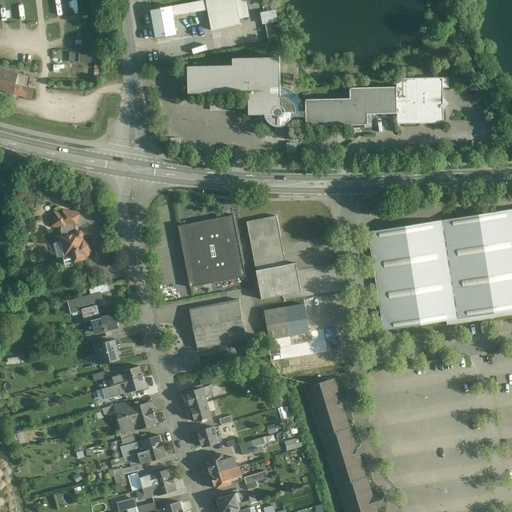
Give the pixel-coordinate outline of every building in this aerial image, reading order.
[(50,0),(51,10),(61,10),(60,0),(50,0)] [(208,10),(212,30),(241,25),(240,19),(245,18),(241,0),(205,0),(206,1),(171,7),(171,6),(151,10),(156,39),(176,35),(173,16),(208,10)] [(272,31),(266,32),(267,37),(280,35),(279,29),(272,31)] [(280,35),(267,37),(268,43),(281,41),(280,35)] [(101,61),(101,52),(79,52),(79,61),(101,61)] [(293,117),(306,117),(305,111),(304,111),(303,107),(302,102),(300,98),(297,95),(293,92),(289,90),(285,89),(280,88),(280,58),(232,59),(233,66),(188,67),(188,94),(248,92),(249,115),(264,115),(265,118),(267,121),(269,124),(272,126),(276,127),(275,129),(279,129),(283,129),(282,127),(286,125),(289,123),(291,121),(293,117)] [(18,74),(0,70),(0,90),(32,98),(34,90),(15,85),(18,74)] [(448,78),(396,79),(396,87),(397,113),(397,124),(443,123),(443,108),(447,103),(443,99),(443,88),(449,88),(448,78)] [(305,111),(306,117),(306,126),(351,125),(352,128),(372,128),(371,114),(385,114),(397,113),(396,87),(350,88),(350,99),(305,100),(305,111)] [(296,153),(296,142),(287,142),(287,153),(296,153)] [(511,209),(368,232),(383,331),(446,321),(447,325),(511,315),(511,209)] [(79,213),(64,211),(63,214),(55,213),(52,226),(61,227),(60,230),(76,226),(79,213)] [(233,216),(179,226),(190,287),(245,276),(233,216)] [(276,216),(247,222),(256,271),(286,265),(276,216)] [(76,226),(60,230),(62,237),(60,238),(65,257),(63,257),(65,268),(76,265),(75,262),(85,259),(84,257),(87,256),(90,251),(88,244),(83,241),(81,242),(80,238),(82,238),(83,235),(82,233),(80,231),(77,232),(76,226)] [(286,265),(256,271),(262,300),(301,292),(295,263),(286,265)] [(89,289),(91,295),(101,293),(99,286),(89,289)] [(91,295),(67,301),(71,314),(72,314),(71,313),(82,310),(85,322),(92,321),(100,319),(97,308),(104,307),(103,304),(107,303),(106,299),(102,300),(101,293),(91,295)] [(239,300),(190,309),(197,349),(246,339),(239,300)] [(304,304),(265,311),(269,339),(309,332),(304,304)] [(114,315),(100,319),(92,321),(95,333),(111,329),(117,327),(114,315)] [(114,340),(94,345),(99,365),(119,359),(114,340)] [(247,347),(249,357),(265,354),(263,344),(247,347)] [(140,367),(121,372),(122,375),(110,378),(111,380),(112,386),(143,377),(140,367)] [(104,372),(93,375),(94,381),(106,378),(104,372)] [(279,381),(278,379),(277,378),(277,377),(275,376),(273,376),(271,376),(269,377),(268,379),(267,381),(267,382),(268,384),(269,385),(271,387),(273,387),(275,386),(277,385),(279,383),(279,381)] [(143,377),(112,386),(105,388),(104,389),(106,395),(126,390),(127,393),(146,387),(143,377)] [(212,377),(207,379),(207,378),(200,380),(202,385),(203,388),(208,386),(208,387),(215,385),(212,377)] [(376,495),(372,496),(366,477),(365,477),(350,427),(349,428),(334,378),(305,387),(321,438),(322,437),(337,487),(338,487),(345,511),(376,511),(376,508),(379,506),(376,495)] [(111,380),(104,382),(104,384),(105,388),(112,386),(111,380)] [(202,385),(190,388),(191,391),(186,392),(191,407),(207,403),(205,397),(213,395),(211,391),(210,391),(208,387),(208,386),(203,388),(202,385)] [(129,401),(113,405),(119,423),(153,413),(152,409),(150,402),(131,408),(129,401)] [(207,403),(191,407),(195,422),(215,416),(213,410),(210,411),(207,403)] [(153,413),(119,423),(122,433),(137,429),(137,430),(157,424),(157,423),(156,423),(154,417),(155,417),(153,413)] [(231,416),(219,419),(221,425),(232,421),(231,416)] [(214,427),(198,432),(203,447),(222,441),(220,435),(217,436),(214,427)] [(137,429),(122,433),(120,434),(122,439),(134,436),(138,435),(137,430),(137,429)] [(160,435),(140,441),(141,444),(130,448),(132,455),(164,446),(160,435)] [(134,436),(122,440),(124,446),(134,443),(136,442),(134,436)] [(235,438),(224,442),(226,448),(237,445),(235,438)] [(119,447),(113,449),(115,459),(123,458),(121,450),(130,448),(141,444),(140,441),(136,442),(134,443),(124,446),(119,447)] [(252,441),(239,444),(242,455),(255,452),(252,441)] [(164,446),(132,455),(134,461),(134,462),(135,462),(141,460),(142,464),(167,456),(164,446)] [(130,448),(121,450),(123,458),(123,457),(132,455),(130,448)] [(224,455),(206,460),(210,474),(236,466),(233,457),(225,459),(224,455)] [(136,465),(123,469),(124,474),(143,469),(142,464),(141,460),(135,462),(136,465)] [(236,466),(210,474),(215,488),(242,481),(237,466),(236,466)] [(122,468),(110,471),(111,478),(114,477),(124,474),(123,469),(122,468)] [(170,469),(151,475),(152,478),(147,479),(141,481),(143,488),(173,479),(170,469)] [(265,471),(244,477),(246,484),(257,481),(267,478),(265,471)] [(124,474),(114,477),(116,483),(125,480),(124,474)] [(173,479),(143,488),(144,494),(145,496),(157,492),(158,495),(176,490),(173,479)] [(257,481),(246,484),(248,490),(259,487),(257,481)] [(235,494),(218,499),(218,500),(217,501),(217,503),(218,505),(219,506),(220,507),(221,511),(223,511),(239,507),(244,506),(243,503),(238,504),(235,494)] [(254,494),(249,496),(250,500),(243,503),(244,506),(252,504),(257,502),(256,502),(254,494)] [(135,499),(118,504),(120,511),(137,507),(135,499)] [(260,501),(256,502),(257,502),(252,504),(253,508),(254,511),(262,510),(260,501)] [(154,502),(137,507),(138,511),(148,511),(157,510),(154,502)] [(162,511),(157,511),(183,511),(180,502),(161,507),(162,511)]
